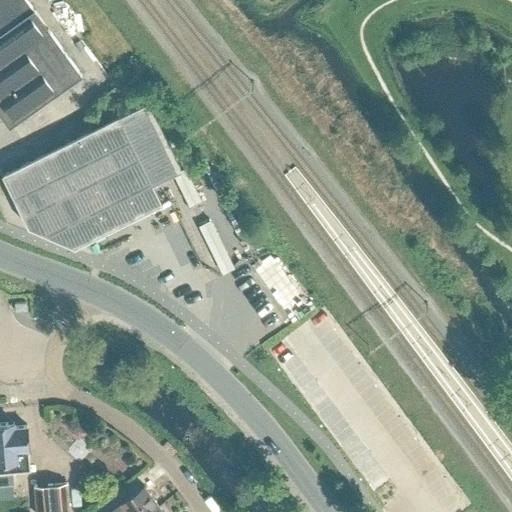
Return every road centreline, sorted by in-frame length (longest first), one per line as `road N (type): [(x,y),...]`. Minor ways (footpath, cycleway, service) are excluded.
road 1 (secondary): [(328,511),(197,357),(80,284)]
road 2 (residential): [(58,385),(155,452),(203,511)]
